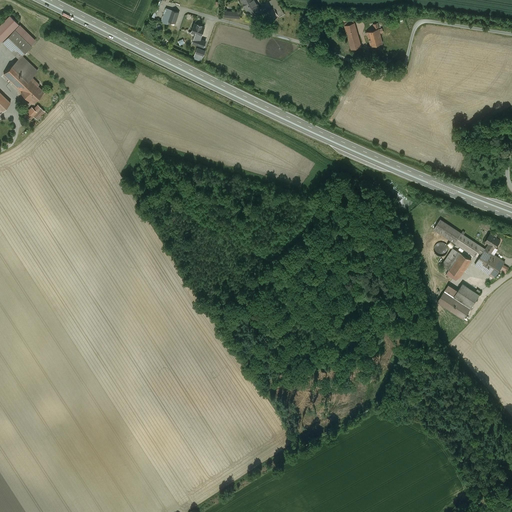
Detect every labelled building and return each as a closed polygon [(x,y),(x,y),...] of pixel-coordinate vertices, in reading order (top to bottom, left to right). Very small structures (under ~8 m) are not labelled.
[(254,0),(241,0),(249,14),(252,12),(256,10),(259,8),(254,0)] [(179,12),(165,6),(160,20),(168,23),(169,20),(176,22),(179,12)] [(278,6),(263,15),(267,22),(282,13),(278,6)] [(10,15),(0,24),(0,39),(1,41),(18,23),(10,15)] [(354,22),(345,25),(347,35),(357,32),(354,22)] [(204,27),(195,24),(192,32),(198,34),(196,38),(194,43),(204,46),(205,41),(200,39),(204,27)] [(3,42),(19,58),(21,56),(26,51),(36,41),(19,25),(3,42)] [(375,30),(367,32),(371,46),(383,43),(379,29),(375,30)] [(357,32),(347,35),(351,49),(361,46),(357,32)] [(19,58),(14,63),(30,78),(37,71),(21,56),(19,58)] [(30,78),(14,63),(4,74),(20,90),(27,83),(26,83),(30,78)] [(39,84),(35,80),(33,82),(30,78),(26,83),(27,83),(20,90),(19,91),(21,93),(22,92),(29,99),(28,99),(32,103),(43,91),(38,86),(39,84)] [(0,92),(0,113),(10,103),(0,92)] [(25,112),(23,114),(29,120),(34,115),(37,119),(44,112),(38,106),(34,109),(32,107),(27,113),(25,112)] [(480,245),(440,219),(434,229),(475,256),(478,251),(482,254),(485,249),(480,245)] [(489,243),(485,249),(491,253),(495,247),(500,240),(490,234),(485,241),(489,243)] [(443,242),(442,242),(440,242),(439,242),(438,243),(437,243),(436,244),(435,245),(435,246),(434,247),(434,248),(434,249),(434,250),(434,251),(434,252),(435,253),(436,254),(437,255),(438,256),(439,256),(440,256),(441,256),(443,256),(444,256),(445,255),(446,254),(447,253),(448,252),(448,251),(448,250),(448,249),(448,248),(448,247),(447,246),(447,245),(446,244),(445,244),(444,243),(443,242)] [(453,248),(442,265),(449,270),(460,253),(453,248)] [(491,253),(485,249),(482,254),(475,265),(494,277),(505,262),(491,253)] [(460,253),(449,270),(460,277),(471,259),(460,253)] [(440,277),(429,265),(426,268),(428,270),(427,271),(436,281),(440,277)] [(446,284),(440,277),(436,281),(442,287),(446,284)] [(479,295),(462,283),(458,290),(454,296),(471,307),(479,295)] [(458,290),(449,284),(437,301),(450,309),(463,319),(471,307),(454,296),(458,290)]
